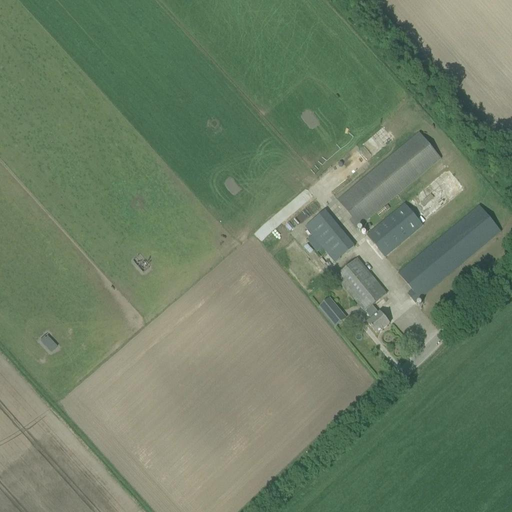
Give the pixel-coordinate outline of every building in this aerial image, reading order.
[(337,201),(352,220),(349,223),(356,231),(441,160),(419,134),(337,201)] [(404,204),(366,236),(384,258),(422,226),(404,204)] [(407,295),(415,304),(501,233),(479,207),(397,274),(411,291),(407,295)] [(305,229),(334,264),(354,248),(325,212),(305,229)] [(371,321),(367,324),(377,335),(389,325),(380,313),(378,314),(372,307),(386,295),(357,260),(335,278),(371,321)] [(318,308),(335,328),(346,319),(330,299),(318,308)]
